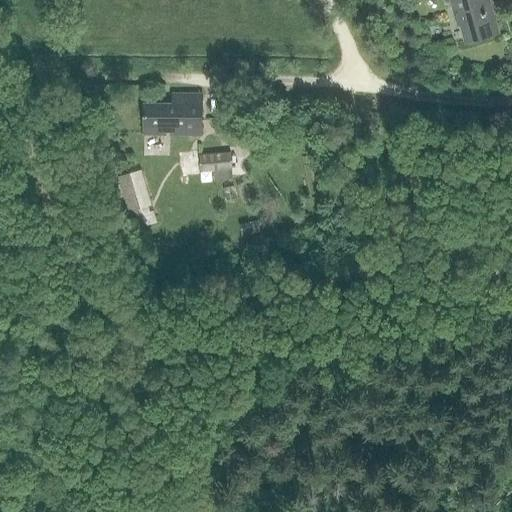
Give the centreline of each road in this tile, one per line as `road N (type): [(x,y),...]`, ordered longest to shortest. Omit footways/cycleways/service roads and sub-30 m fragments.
road 1 (track): [(172,74),(361,90),(323,0)]
road 2 (track): [(511,308),(374,125),(361,90)]
road 3 (track): [(172,74),(10,73)]
road 4 (track): [(511,102),(361,90)]
